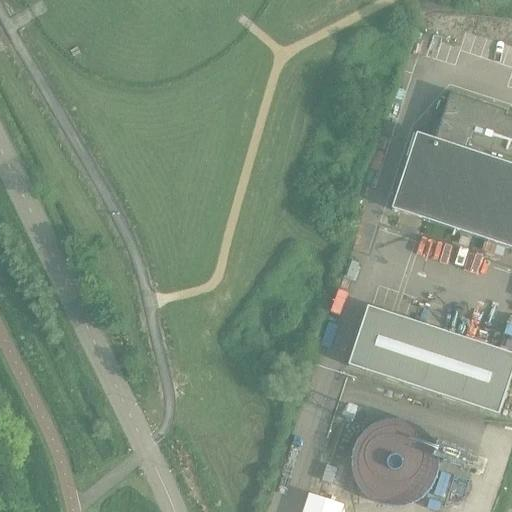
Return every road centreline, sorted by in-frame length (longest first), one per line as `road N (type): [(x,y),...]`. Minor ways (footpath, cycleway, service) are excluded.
road 1 (unclassified): [(173,511),(0,149)]
road 2 (unknown): [(363,261),(497,309)]
